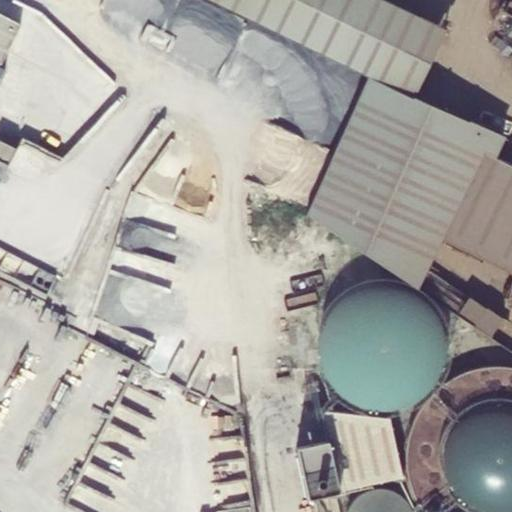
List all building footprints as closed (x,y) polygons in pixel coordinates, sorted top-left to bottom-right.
[(206,0),(366,78),(411,98),(444,29),(383,0),(206,0)] [(0,13),(0,61),(20,23),(0,13)] [(502,139),(411,98),(366,78),(305,214),(417,289),(440,240),(511,274),(511,164),(494,157),(502,139)] [(470,294),(457,313),(491,335),(503,316),(470,294)] [(388,417),(327,408),(332,439),(295,447),(307,499),(337,492),(335,481),(338,481),(339,491),(400,476),(388,417)]
